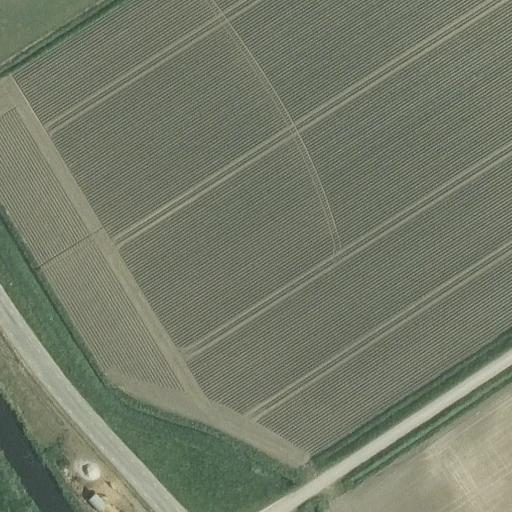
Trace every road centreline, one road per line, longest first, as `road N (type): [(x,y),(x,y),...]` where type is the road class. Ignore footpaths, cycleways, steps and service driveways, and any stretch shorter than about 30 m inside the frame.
road 1 (unclassified): [(280,511),(511,360)]
road 2 (unclassified): [(168,511),(38,363),(0,306)]
